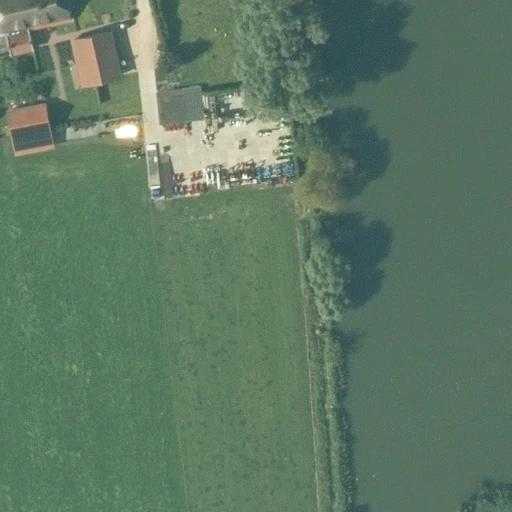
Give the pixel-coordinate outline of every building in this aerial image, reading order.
[(5,36),(10,55),(34,49),(29,30),(28,31),(27,25),(28,25),(29,29),(36,27),(29,0),(0,0),(0,32),(8,30),(9,35),(5,36)] [(65,0),(29,0),(36,27),(70,20),(65,0)] [(109,32),(74,40),(80,64),(90,62),(94,82),(119,76),(109,32)] [(157,97),(158,115),(187,113),(185,95),(157,97)] [(8,112),(13,137),(49,131),(44,105),(8,112)]
